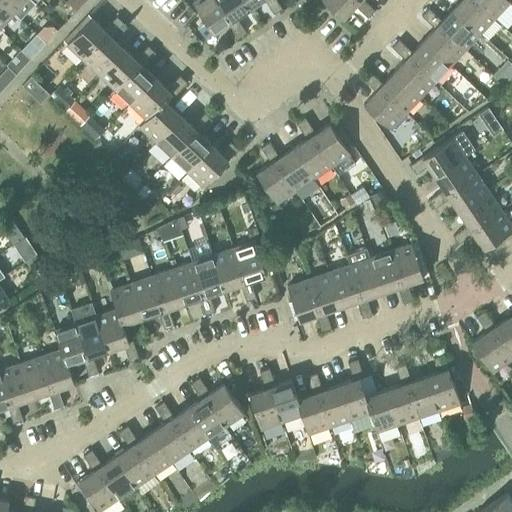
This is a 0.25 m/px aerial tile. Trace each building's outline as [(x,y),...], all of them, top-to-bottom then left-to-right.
[(0,0),(14,12),(25,0),(0,0)] [(0,0),(0,27),(14,12),(0,0)] [(84,0),(70,0),(68,2),(76,9),(84,0)] [(233,30),(241,24),(236,17),(232,19),(218,0),(195,0),(193,2),(213,32),(228,22),(233,30)] [(250,7),(244,0),(218,0),(232,19),(236,17),(250,7)] [(277,0),(269,6),(274,13),(282,8),(277,0)] [(361,11),(368,3),(364,0),(358,0),(358,1),(357,0),(324,0),(343,17),(354,4),(361,11)] [(460,0),(453,8),(480,33),(494,17),(476,0),(460,0)] [(476,0),(494,17),(510,1),(508,0),(476,0)] [(368,3),(361,11),(368,17),(375,10),(368,3)] [(428,21),(435,14),(429,8),(422,15),(428,21)] [(480,33),(453,8),(442,20),(435,14),(428,21),(435,28),(438,24),(465,49),(480,33)] [(110,23),(118,30),(124,23),(117,16),(110,23)] [(67,43),(83,59),(108,32),(104,29),(91,17),(67,43)] [(118,30),(110,23),(104,29),(108,32),(83,59),(99,74),(124,47),(112,36),(118,30)] [(241,24),(233,30),(238,37),(246,32),(241,24)] [(424,40),(450,64),(465,49),(438,24),(435,28),(424,40)] [(45,26),(38,34),(46,41),(58,28),(55,26),(45,26)] [(399,53),(406,45),(399,39),(392,46),(399,53)] [(406,45),(399,53),(405,59),(409,55),(435,80),(450,64),(424,40),(412,52),(406,45)] [(148,45),(142,52),(149,59),(156,52),(148,45)] [(124,47),(99,74),(115,88),(139,62),(136,59),(124,47)] [(130,103),(155,77),(143,66),(149,59),(142,52),(136,59),(139,62),(115,88),(130,103)] [(394,71),(420,96),(435,80),(409,55),(405,59),(394,71)] [(8,66),(0,75),(0,85),(2,88),(16,73),(8,66)] [(369,84),(376,77),(369,70),(362,78),(369,84)] [(376,77),(369,84),(376,90),(379,87),(406,111),(420,96),(394,71),(383,83),(376,77)] [(31,75),(22,84),(41,103),(49,95),(50,93),(31,75)] [(173,81),(181,88),(187,82),(180,75),(173,81)] [(155,77),(130,103),(146,118),(164,99),(165,100),(171,93),(174,96),(181,88),(173,81),(167,88),(155,77)] [(61,85),(51,97),(65,110),(76,98),(71,95),(73,93),(67,86),(64,89),(61,85)] [(390,128),(406,111),(379,87),(376,90),(364,103),(390,128)] [(180,114),(165,100),(164,99),(146,118),(139,125),(155,141),(180,114)] [(487,105),(477,112),(484,123),(495,116),(487,105)] [(198,119),(206,126),(212,119),(205,112),(198,119)] [(180,114),(155,141),(171,155),(196,129),(192,125),(180,114)] [(302,131),(310,125),(305,117),(297,123),(302,131)] [(206,126),(198,119),(192,125),(196,129),(171,155),(187,170),(212,144),(200,132),(206,126)] [(310,125),(302,131),(307,138),(311,135),(331,165),(350,153),(330,122),(315,132),(310,125)] [(100,123),(90,133),(96,139),(106,129),(100,123)] [(452,136),(410,164),(416,173),(428,165),(435,175),(465,155),(475,148),(462,130),(452,136)] [(293,147),(313,177),(331,165),(311,135),(307,138),(293,147)] [(212,144),(187,170),(203,186),(239,149),(231,141),(220,152),(212,144)] [(266,155),(274,149),(269,141),(261,147),(266,155)] [(274,149),(266,155),(271,162),(275,159),(295,189),(313,177),(293,147),(279,156),(274,149)] [(437,194),(442,202),(450,197),(447,193),(477,173),(465,155),(435,175),(444,189),(437,194)] [(277,202),(295,189),(275,159),(271,162),(257,172),(277,202)] [(459,211),(489,191),(477,173),(447,193),(450,197),(459,211)] [(147,185),(140,194),(146,200),(154,192),(147,185)] [(391,200),(383,188),(372,195),(379,207),(391,200)] [(461,230),(466,238),(474,233),(471,229),(501,209),(489,191),(459,211),(468,225),(461,230)] [(350,193),(341,199),(347,207),(356,201),(350,193)] [(442,202),(437,194),(429,199),(435,208),(442,202)] [(511,228),(511,224),(501,209),(471,229),(474,233),(484,248),(511,228)] [(12,222),(1,230),(7,237),(18,229),(12,222)] [(466,238),(461,230),(453,235),(459,243),(466,238)] [(23,236),(13,243),(22,256),(32,249),(23,236)] [(140,240),(131,243),(136,258),(145,255),(140,240)] [(255,240),(233,247),(245,281),(250,279),(266,274),(255,240)] [(412,241),(390,249),(402,284),(407,282),(423,277),(412,241)] [(243,291),(253,288),(250,279),(245,281),(233,247),(213,254),(225,288),(240,283),(243,291)] [(366,247),(346,255),(349,263),(361,298),(366,296),(382,291),(370,256),(366,247)] [(400,294),(410,291),(407,282),(402,284),(390,249),(370,256),(382,291),(397,286),(400,294)] [(277,264),(289,260),(286,250),(274,254),(277,264)] [(36,254),(25,261),(33,273),(44,266),(38,257),(36,254)] [(225,288),(213,254),(193,261),(204,295),(209,293),(225,288)] [(202,305),(212,302),(209,293),(204,295),(193,261),(172,268),(184,302),(199,297),(202,305)] [(359,308),(369,305),(366,296),(361,298),(349,263),(329,270),(341,305),(356,300),(359,308)] [(80,268),(72,271),(78,286),(86,284),(80,268)] [(184,302),(172,268),(152,275),(163,309),(168,307),(184,302)] [(341,305),(329,270),(319,274),(309,278),(319,309),(320,312),(325,310),(341,305)] [(161,319),(171,316),(168,307),(163,309),(152,275),(131,282),(143,316),(158,311),(161,319)] [(328,319),(325,310),(320,312),(319,309),(309,278),(287,285),(299,319),(315,314),(318,322),(319,322),(328,319)] [(143,316),(131,282),(110,289),(116,308),(117,308),(122,323),(123,323),(143,316)] [(0,286),(0,305),(9,299),(0,286)] [(253,288),(243,291),(246,300),(256,297),(253,288)] [(410,291),(400,294),(403,303),(413,300),(410,291)] [(91,301),(71,308),(76,322),(87,356),(92,355),(108,349),(96,315),(91,301)] [(212,302),(202,305),(205,314),(215,311),(212,302)] [(369,305),(359,308),(362,317),(372,314),(369,305)] [(126,352),(136,349),(133,340),(129,341),(123,323),(122,323),(117,308),(116,308),(96,315),(108,349),(123,344),(126,352)] [(481,324),(490,318),(485,310),(476,316),(481,324)] [(171,316),(161,319),(164,328),(174,325),(171,316)] [(490,318),(481,324),(486,331),(491,328),(511,358),(511,357),(511,321),(509,316),(495,325),(490,318)] [(331,328),(328,319),(319,322),(318,322),(321,331),(331,328)] [(85,366),(95,363),(92,355),(87,356),(76,322),(54,329),(61,348),(62,348),(67,363),(68,363),(83,358),(85,366)] [(491,328),(486,331),(472,341),(492,371),(511,358),(491,328)] [(74,382),(68,363),(67,363),(62,348),(61,348),(41,355),(53,389),(58,387),(74,382)] [(136,349),(126,352),(129,361),(139,358),(136,349)] [(427,375),(439,409),(460,402),(444,353),(434,357),(438,371),(427,375)] [(51,399),(61,396),(58,387),(53,389),(41,355),(21,362),(32,396),(48,391),(51,399)] [(351,370),(360,367),(357,358),(348,361),(351,370)] [(32,396),(21,362),(0,369),(12,403),(17,401),(32,396)] [(95,363),(85,366),(88,375),(98,372),(95,363)] [(399,375),(408,372),(405,363),(396,366),(399,375)] [(262,379),(272,376),(269,367),(259,371),(262,379)] [(360,367),(351,370),(354,379),(359,377),(363,376),(360,367)] [(10,413),(20,410),(17,401),(12,403),(0,369),(0,368),(0,407),(7,405),(10,413)] [(310,384),(319,381),(316,372),(307,375),(310,384)] [(408,372),(399,375),(402,384),(406,382),(418,416),(439,409),(427,375),(411,380),(408,372)] [(272,376),(262,379),(265,388),(270,386),(282,420),(301,414),(302,413),(297,398),(298,398),(292,379),(275,385),(272,376)] [(196,390),(204,385),(199,377),(191,382),(196,390)] [(354,379),(338,384),(350,418),(370,412),(370,411),(365,396),(359,377),(354,379)] [(350,418),(338,384),(322,390),(319,381),(310,384),(313,393),(318,391),(319,396),(329,425),(350,418)] [(204,385),(196,390),(201,398),(205,395),(225,425),(244,412),(224,382),(210,392),(204,385)] [(386,389),(398,423),(418,416),(406,382),(402,384),(386,389)] [(261,428),(282,420),(270,386),(265,388),(249,394),(261,428)] [(398,423),(386,389),(365,396),(370,411),(370,412),(376,430),(398,423)] [(319,429),(329,425),(319,396),(318,391),(313,393),(298,398),(297,398),(302,413),(301,414),(308,433),(319,429)] [(187,407),(207,437),(225,425),(205,395),(201,398),(187,407)] [(61,396),(51,399),(54,408),(64,405),(61,396)] [(160,414),(169,408),(163,401),(155,406),(160,414)] [(169,408),(160,414),(165,422),(169,419),(190,449),(207,437),(187,407),(174,416),(169,408)] [(20,410),(10,413),(13,422),(23,419),(20,410)] [(151,431),(172,461),(190,449),(169,419),(165,422),(151,431)] [(124,438),(133,433),(127,425),(119,430),(124,438)] [(133,433),(124,438),(129,446),(133,443),(154,473),(172,461),(151,431),(138,440),(133,433)] [(380,439),(378,431),(372,434),(374,441),(380,439)] [(116,455),(136,485),(154,473),(133,443),(129,446),(116,455)] [(88,462),(97,457),(92,449),(83,455),(88,462)] [(97,457),(88,462),(93,470),(98,467),(118,497),(136,485),(116,455),(102,464),(97,457)] [(79,480),(99,510),(118,497),(98,467),(93,470),(79,480)] [(510,511),(511,511),(511,500),(507,492),(477,511),(510,511)] [(24,504),(34,506),(36,497),(26,495),(24,504)] [(0,511),(5,511),(6,510),(7,510),(9,500),(0,498),(0,511)]
